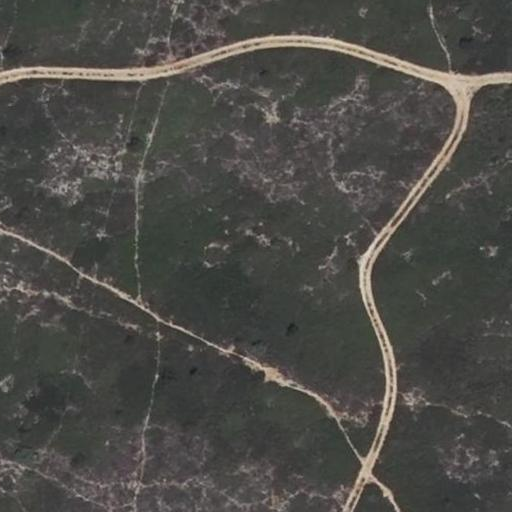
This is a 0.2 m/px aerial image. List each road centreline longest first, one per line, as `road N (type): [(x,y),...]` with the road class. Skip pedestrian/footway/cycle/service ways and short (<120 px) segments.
road 1 (track): [(0,78),(150,73),(267,42),(336,48),(463,83)]
road 2 (track): [(348,511),(395,381),(368,295),(370,258),(462,123),(463,83)]
